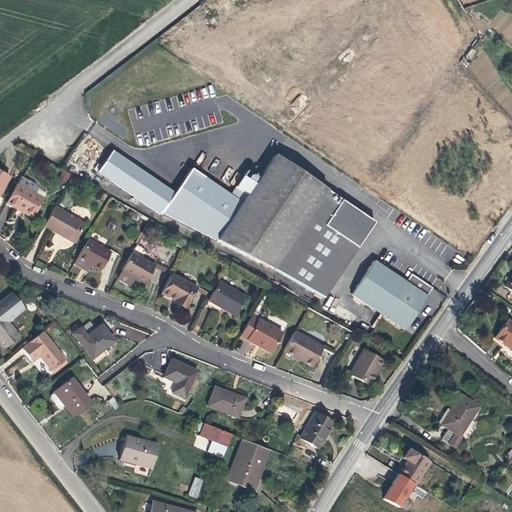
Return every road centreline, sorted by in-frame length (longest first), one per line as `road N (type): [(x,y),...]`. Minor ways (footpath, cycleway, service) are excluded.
road 1 (residential): [(376,419),(212,357),(0,253)]
road 2 (residential): [(0,144),(185,0)]
road 3 (residential): [(93,511),(0,388)]
road 4 (tertiary): [(511,221),(438,326)]
